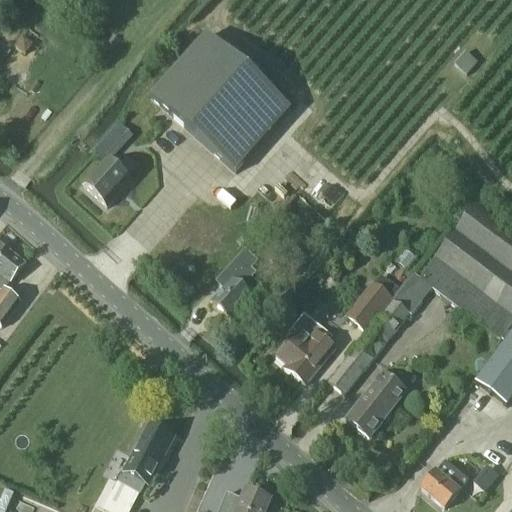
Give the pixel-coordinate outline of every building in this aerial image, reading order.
[(206,39),(150,101),(174,123),(234,176),(290,114),(250,79),(256,73),(244,63),(239,69),(206,39)] [(22,40),(15,49),(24,56),(32,47),(22,40)] [(467,56),(456,69),(466,77),(477,65),(467,56)] [(127,135),(117,126),(93,153),(103,162),(127,135)] [(106,164),(83,189),(107,211),(130,185),(106,164)] [(413,276),(328,386),(345,399),(409,316),(411,318),(432,291),(499,343),(511,326),(511,236),(475,208),(419,281),(413,276)] [(0,329),(1,330),(20,306),(3,293),(9,285),(10,286),(25,267),(7,253),(0,261),(0,329)] [(245,253),(234,265),(216,284),(225,292),(211,307),(229,323),(260,290),(251,281),(256,276),(251,271),(257,264),(245,253)] [(371,285),(344,319),(364,334),(390,300),(371,285)] [(295,334),(275,360),(286,368),(284,371),(305,388),(335,349),(321,339),(324,335),(302,319),(292,332),(295,334)] [(511,337),(476,387),(506,410),(511,401),(511,337)] [(371,391),(345,424),(369,443),(395,410),(394,409),(405,395),(383,378),(372,392),(371,391)] [(173,442),(149,428),(104,511),(129,511),(138,496),(140,497),(146,485),(145,484),(152,470),(157,473),(173,442)] [(435,475),(421,492),(444,511),(459,495),(458,495),(468,484),(445,465),(436,476),(435,475)] [(486,470),(474,483),(486,493),(497,480),(486,470)] [(227,496),(220,511),(265,511),(269,503),(246,493),(242,503),(227,496)]
